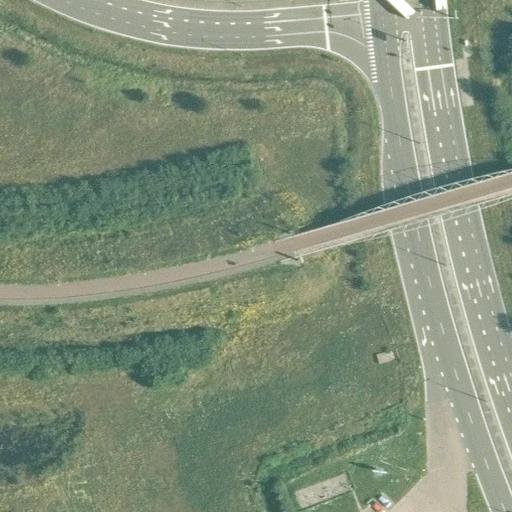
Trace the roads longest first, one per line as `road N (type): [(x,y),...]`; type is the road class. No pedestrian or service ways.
road 1 (primary): [(375,27),(413,233),(451,371),(507,511)]
road 2 (primary): [(511,369),(455,164),(430,0)]
road 3 (tertiary): [(88,0),(178,23),(375,27)]
